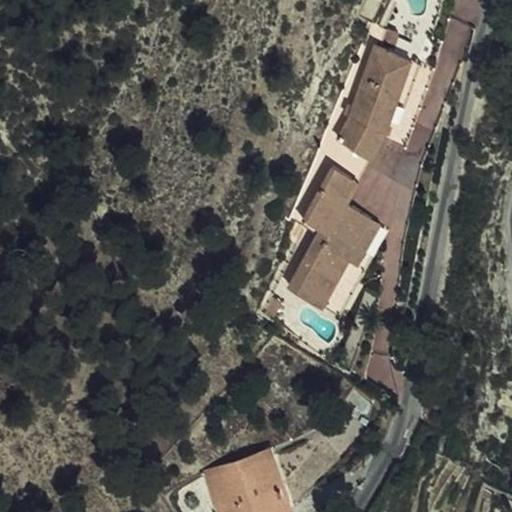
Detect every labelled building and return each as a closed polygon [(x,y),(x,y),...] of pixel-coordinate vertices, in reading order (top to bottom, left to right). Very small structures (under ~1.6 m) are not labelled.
[(398,168),(431,95),(395,79),(360,162),(338,195),(344,198),(371,214),(398,168)] [(441,99),(431,95),(398,168),(408,173),(441,99)] [(358,291),(382,252),(358,237),(371,214),(344,198),(314,249),(332,261),(297,317),(329,338),(358,291)] [(368,297),(392,258),(382,252),(358,291),(368,297)] [(289,511),(278,481),(219,501),(222,511),(289,511)]
